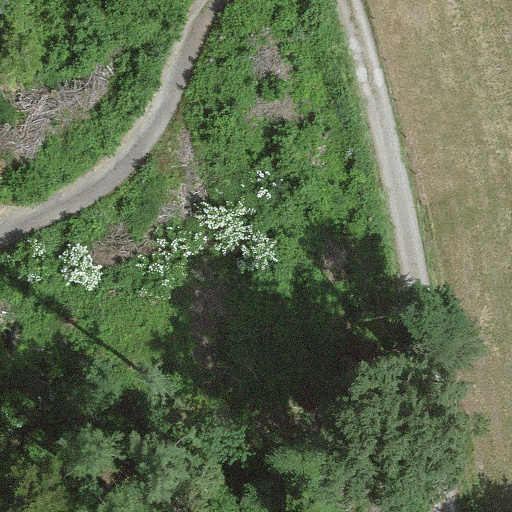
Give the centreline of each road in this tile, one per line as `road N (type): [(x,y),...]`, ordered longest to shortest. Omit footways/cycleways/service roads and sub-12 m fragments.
road 1 (track): [(453,511),(339,0)]
road 2 (track): [(0,222),(125,164),(224,0)]
